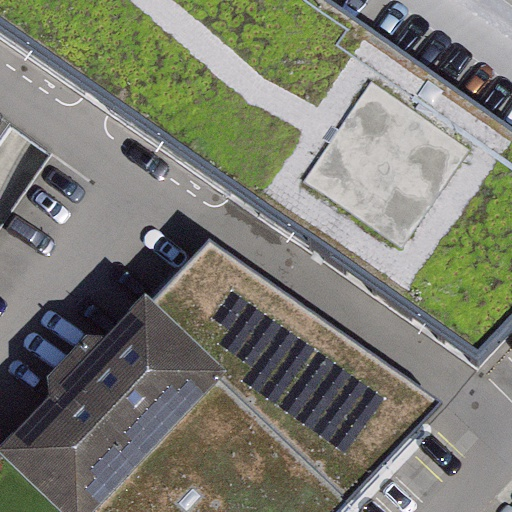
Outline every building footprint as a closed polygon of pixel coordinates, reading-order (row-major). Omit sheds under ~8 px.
[(511,344),(511,162),(281,0),(0,0),(0,48),(475,383),(511,344)] [(223,383),(351,505),(445,407),(211,242),(146,310),(223,383)] [(98,511),(223,383),(146,310),(13,449),(79,511),(98,511)] [(344,511),(351,505),(223,383),(98,511),(344,511)] [(0,511),(79,511),(13,449),(0,464),(0,511)]
